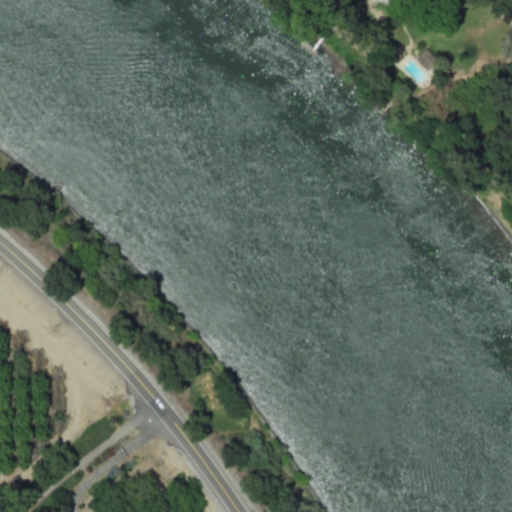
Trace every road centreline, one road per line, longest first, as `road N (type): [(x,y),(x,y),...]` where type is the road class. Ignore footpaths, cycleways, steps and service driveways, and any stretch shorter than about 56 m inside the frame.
road 1 (secondary): [(155,404),(0,246)]
road 2 (residential): [(20,511),(155,404)]
road 3 (secondary): [(233,511),(155,404)]
